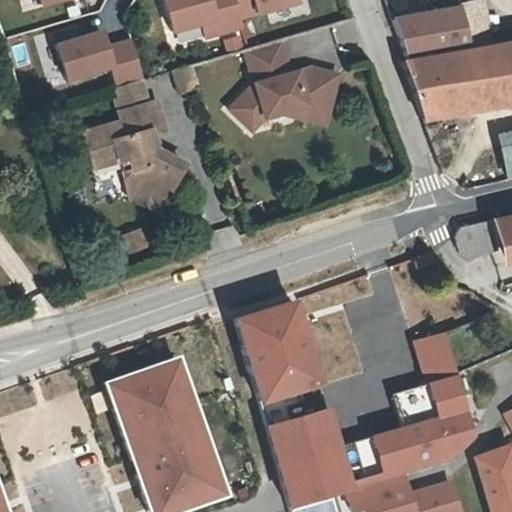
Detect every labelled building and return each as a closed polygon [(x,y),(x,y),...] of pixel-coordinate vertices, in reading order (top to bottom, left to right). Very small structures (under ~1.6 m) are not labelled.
[(86,0),(35,0),(39,13),(87,0),(86,0)] [(161,0),(170,30),(198,23),(203,40),(242,29),(234,0),(161,0)] [(297,0),(235,0),(241,17),(298,1),(297,0)] [(484,0),(473,0),(461,2),(463,16),(469,47),(492,43),(484,0)] [(389,29),(399,58),(469,47),(463,16),(389,29)] [(100,25),(53,38),(64,79),(111,66),(100,25)] [(113,68),(109,69),(114,85),(141,78),(129,35),(106,42),(113,68)] [(283,40),(242,52),(251,81),(224,108),(251,133),(266,116),(276,114),(325,128),(340,73),(311,64),(299,67),(298,64),(291,66),(283,40)] [(508,101),(511,100),(511,42),(496,45),(508,101)] [(426,116),(508,101),(496,45),(400,60),(439,172),(449,154),(440,128),(429,125),(426,116)] [(182,91),(198,86),(190,64),(175,69),(182,91)] [(112,88),(119,112),(147,103),(139,80),(112,88)] [(93,167),(119,159),(128,156),(136,182),(167,196),(185,160),(155,146),(150,129),(162,125),(155,100),(147,103),(119,112),(121,121),(84,133),(93,167)] [(511,138),(497,142),(504,177),(511,175),(511,138)] [(124,177),(136,182),(128,156),(119,159),(124,177)] [(511,212),(489,218),(487,219),(491,245),(511,240),(511,212)] [(464,260),(485,251),(474,223),(452,231),(464,260)] [(126,255),(146,247),(138,228),(118,236),(126,255)] [(246,370),(286,505),(339,486),(345,485),(335,454),(283,282),(227,302),(239,346),(237,346),(244,371),(246,370)] [(369,441),(381,472),(393,468),(440,452),(463,429),(438,335),(410,347),(424,386),(417,389),(418,390),(428,419),(400,430),(369,441)] [(169,379),(178,376),(171,356),(162,359),(169,379)] [(166,511),(211,496),(205,479),(215,476),(178,376),(169,379),(162,359),(108,378),(116,399),(107,403),(141,498),(151,494),(157,511),(166,511)] [(116,399),(108,378),(99,382),(107,403),(116,399)] [(428,419),(418,390),(390,401),(400,430),(428,419)] [(511,511),(511,468),(506,447),(511,444),(511,433),(470,451),(487,511),(511,511)] [(381,472),(369,441),(335,454),(345,485),(381,472)] [(345,485),(339,486),(347,509),(358,506),(360,511),(450,511),(454,511),(441,476),(409,486),(411,492),(401,495),(399,489),(393,468),(381,472),(345,485)] [(205,479),(211,496),(221,492),(215,476),(205,479)] [(411,492),(409,486),(399,489),(401,495),(411,492)] [(157,511),(151,494),(141,498),(146,511),(157,511)]
